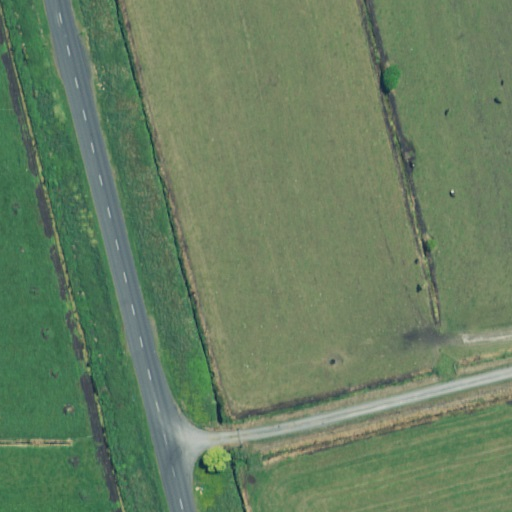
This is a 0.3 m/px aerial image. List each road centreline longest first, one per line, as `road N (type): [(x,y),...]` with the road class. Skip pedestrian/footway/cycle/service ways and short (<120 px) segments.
road 1 (unclassified): [(57,0),(182,511)]
road 2 (track): [(511,366),(167,449)]
